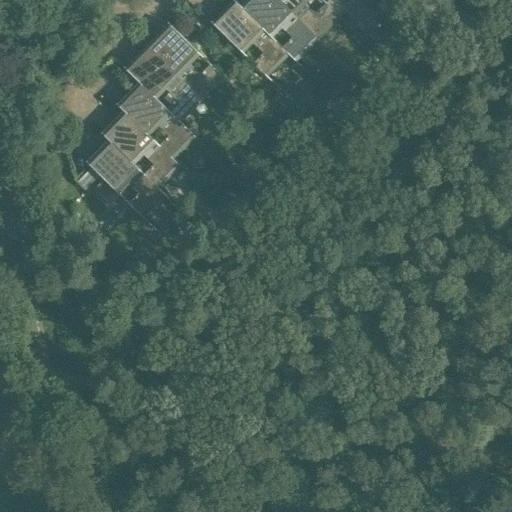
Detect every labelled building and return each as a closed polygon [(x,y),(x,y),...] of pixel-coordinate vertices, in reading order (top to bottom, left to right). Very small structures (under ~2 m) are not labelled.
[(232,0),(211,22),(284,94),(306,71),(241,7),(234,0),(232,0)] [(278,0),(247,0),(241,7),(306,71),(312,77),(334,55),(278,0)] [(323,0),(278,0),(334,55),(356,33),(323,0)] [(323,0),(356,33),(379,11),(367,0),(323,0)] [(169,23),(147,45),(219,116),(242,94),(169,23)] [(147,45),(125,68),(139,82),(197,139),(219,116),(147,45)] [(197,139),(139,82),(118,104),(124,111),(190,176),(212,154),(197,139)] [(124,111),(102,133),(109,140),(175,205),(196,182),(190,176),(124,111)] [(175,205),(109,140),(87,163),(103,179),(94,189),(110,204),(119,195),(159,234),(181,211),(175,205)] [(268,144),(259,153),(269,162),(278,153),(268,144)] [(254,177),(246,169),(241,174),(248,182),(254,177)] [(157,265),(144,252),(136,259),(145,268),(149,272),(152,269),(157,265)]
